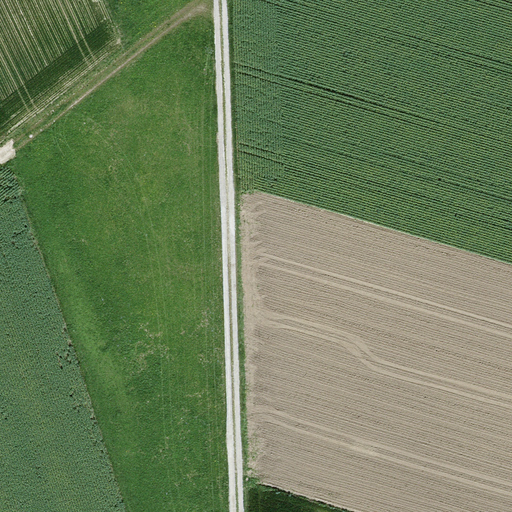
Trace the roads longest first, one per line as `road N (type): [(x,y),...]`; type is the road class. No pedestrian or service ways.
road 1 (track): [(220,0),(240,511)]
road 2 (track): [(0,163),(209,0)]
